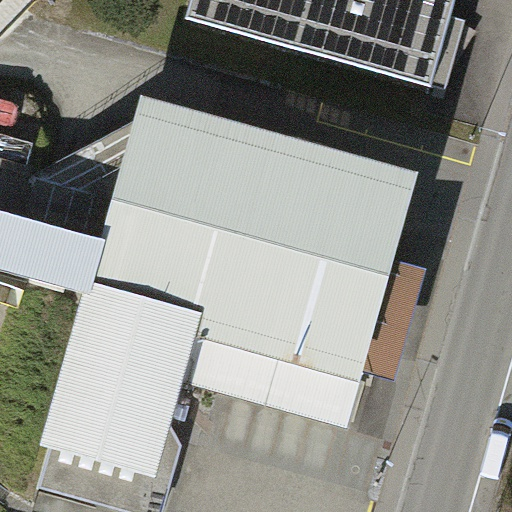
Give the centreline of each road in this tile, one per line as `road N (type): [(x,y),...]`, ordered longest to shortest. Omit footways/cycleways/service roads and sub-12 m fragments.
road 1 (unknown): [(511,183),(185,85),(0,49)]
road 2 (residential): [(434,511),(511,246)]
